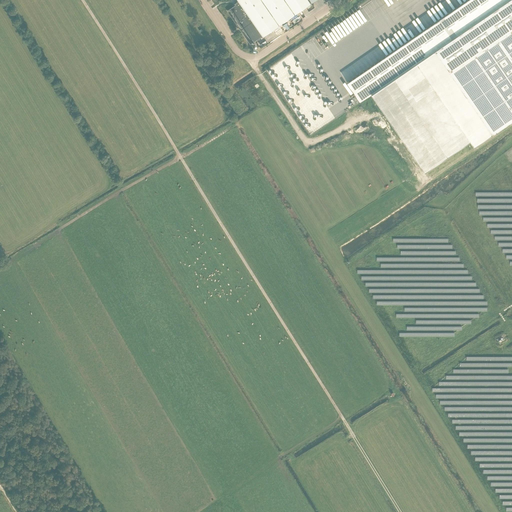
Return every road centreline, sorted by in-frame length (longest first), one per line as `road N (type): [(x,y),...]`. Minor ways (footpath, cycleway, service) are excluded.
road 1 (track): [(82,0),(400,511)]
road 2 (track): [(59,229),(231,127)]
